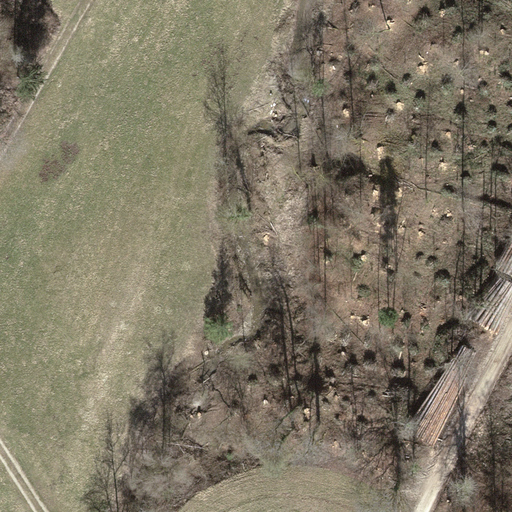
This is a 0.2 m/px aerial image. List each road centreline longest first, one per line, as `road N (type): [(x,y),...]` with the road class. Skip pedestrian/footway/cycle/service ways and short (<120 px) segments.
road 1 (track): [(414,511),(511,335)]
road 2 (track): [(0,138),(87,0)]
